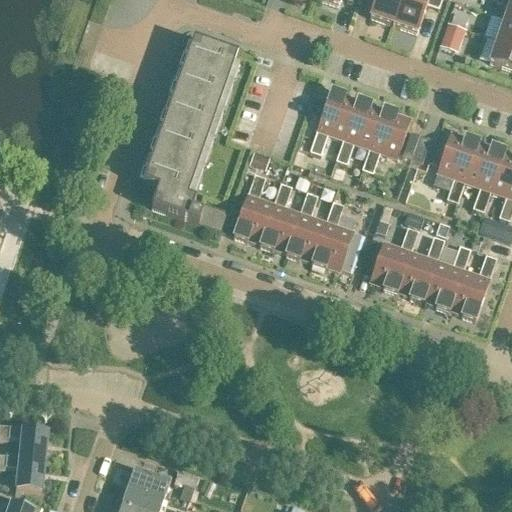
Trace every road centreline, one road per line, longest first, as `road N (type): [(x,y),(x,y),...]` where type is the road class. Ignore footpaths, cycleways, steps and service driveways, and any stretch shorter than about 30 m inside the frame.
road 1 (residential): [(439,357),(95,236),(147,72),(123,0)]
road 2 (residential): [(511,109),(287,29),(281,50),(135,0)]
road 3 (residential): [(380,501),(115,408)]
road 4 (residential): [(380,501),(439,357)]
